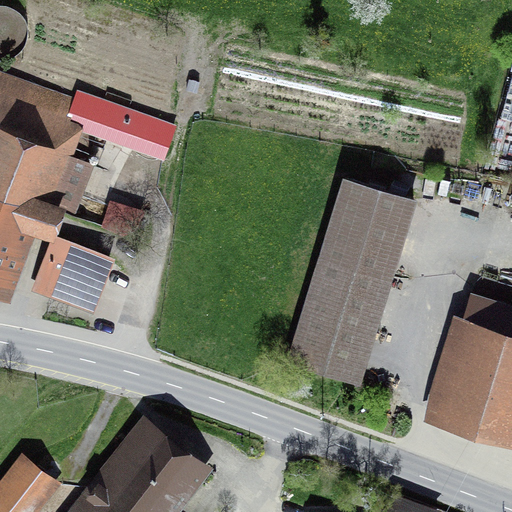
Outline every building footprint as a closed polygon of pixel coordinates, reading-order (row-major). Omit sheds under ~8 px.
[(75,103),(3,77),(0,86),(0,285),(22,224),(48,233),(75,157),(71,156),(80,128),(67,124),(75,103)] [(163,157),(174,126),(79,92),(75,103),(67,124),(80,128),(163,157)] [(357,381),(414,198),(345,178),(289,360),(357,381)] [(122,257),(56,239),(43,292),(102,313),(122,257)] [(511,341),(466,327),(439,413),(511,435),(511,341)] [(161,511),(160,511),(195,466),(149,430),(85,511),(161,511)] [(0,492),(0,500),(15,511),(27,511),(52,481),(25,460),(0,492)] [(392,511),(426,511),(397,501),(392,511)]
